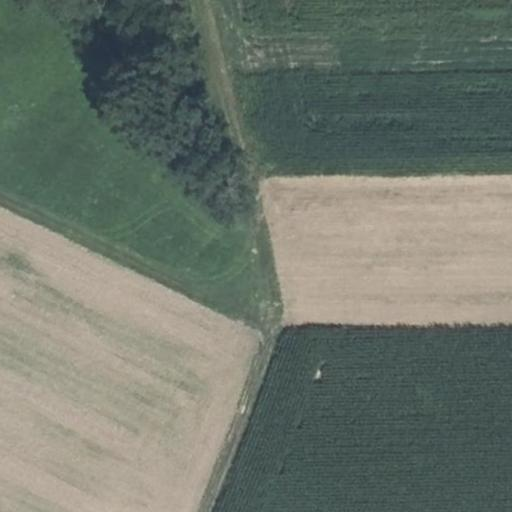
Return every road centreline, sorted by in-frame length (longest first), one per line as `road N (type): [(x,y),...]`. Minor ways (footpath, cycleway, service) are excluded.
road 1 (track): [(205,511),(261,365),(267,314),(250,207),(197,0)]
road 2 (track): [(0,183),(267,314)]
